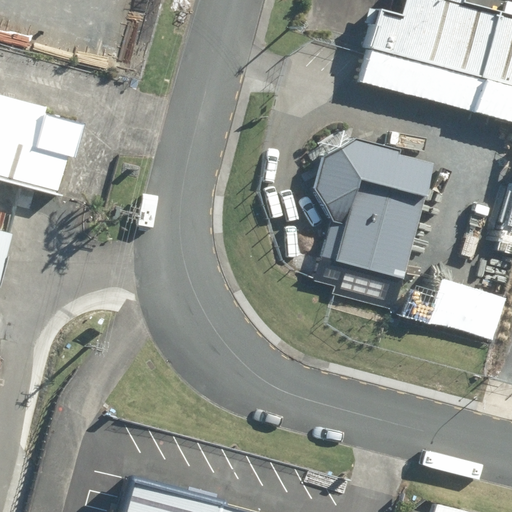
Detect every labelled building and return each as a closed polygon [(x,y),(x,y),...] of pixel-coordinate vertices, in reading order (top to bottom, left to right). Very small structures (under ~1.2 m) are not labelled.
[(511,20),(463,8),(464,0),(406,0),(401,21),(381,15),(371,52),(459,75),(449,114),(511,130),(511,20)] [(0,180),(53,194),(63,159),(69,161),(78,127),(39,116),(41,107),(0,96),(0,180)] [(330,222),(319,258),(400,282),(433,168),(396,158),(397,154),(356,141),(353,143),(347,131),(319,146),(327,159),(323,161),(314,192),(330,222)] [(0,277),(11,239),(0,235),(0,277)] [(445,313),(441,325),(464,333),(478,295),(439,281),(433,297),(405,288),(395,317),(420,326),(427,307),(445,313)] [(245,511),(122,477),(112,511),(245,511)]
